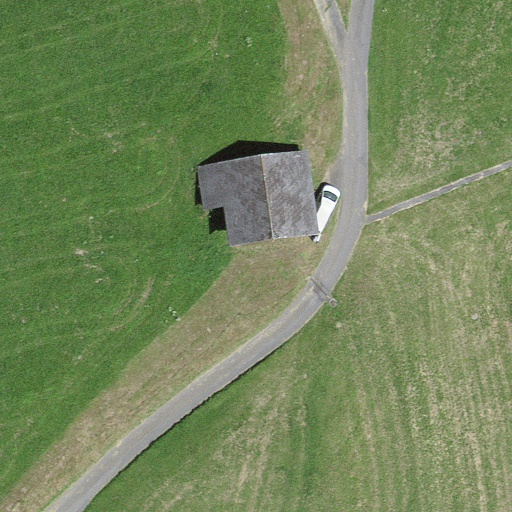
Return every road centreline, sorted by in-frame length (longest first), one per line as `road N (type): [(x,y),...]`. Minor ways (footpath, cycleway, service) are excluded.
road 1 (track): [(70,511),(291,329),(346,215)]
road 2 (track): [(346,215),(359,137),(352,22),(359,0)]
